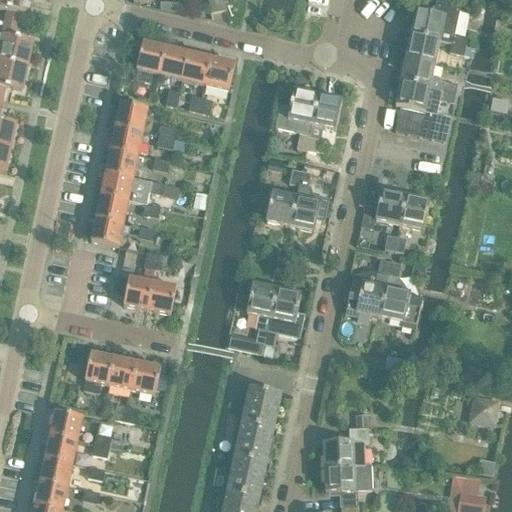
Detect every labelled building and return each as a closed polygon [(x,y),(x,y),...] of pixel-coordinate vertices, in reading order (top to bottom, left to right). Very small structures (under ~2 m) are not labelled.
[(0,0),(0,12),(8,14),(6,25),(17,27),(20,16),(23,17),(26,0),(0,0)] [(475,0),(473,0),(471,10),(480,12),(482,1),(475,0)] [(416,15),(410,39),(439,45),(451,48),(465,51),(467,41),(455,38),(460,14),(435,9),(433,18),(416,15)] [(6,25),(0,51),(0,61),(27,68),(32,42),(15,38),(17,27),(6,25)] [(410,39),(405,63),(434,69),(439,45),(410,39)] [(137,73),(135,83),(149,87),(152,77),(159,79),(166,51),(142,46),(136,73),(137,73)] [(451,48),(449,57),(463,60),(465,51),(451,48)] [(166,51),(159,79),(182,84),(189,57),(166,51)] [(189,57),(182,84),(205,90),(211,62),(189,57)] [(0,61),(0,100),(3,101),(5,89),(21,93),(27,68),(0,61)] [(211,62),(205,90),(228,95),(235,67),(211,62)] [(405,63),(401,85),(441,94),(456,97),(458,89),(444,85),(432,79),(434,69),(405,63)] [(401,85),(395,110),(401,111),(412,113),(424,116),(426,116),(436,119),(439,103),(454,106),(456,97),(441,94),(401,85)] [(275,133),(300,138),(297,152),(305,154),(317,99),(294,94),(290,111),(280,109),(275,133)] [(177,113),(180,97),(168,95),(165,110),(177,113)] [(191,99),(188,115),(198,117),(202,102),(191,99)] [(317,99),(305,154),(308,155),(306,162),(320,165),(322,156),(315,154),(318,143),(320,143),(323,131),(336,134),(342,105),(317,99)] [(202,102),(198,117),(209,120),(213,104),(202,102)] [(492,102),(490,113),(506,116),(508,105),(492,102)] [(120,107),(115,131),(142,136),(147,113),(128,109),(120,107)] [(0,109),(0,147),(10,150),(15,124),(0,120),(0,116),(1,110),(0,109)] [(401,111),(396,135),(407,138),(412,113),(401,111)] [(412,113),(407,138),(421,141),(426,116),(424,116),(412,113)] [(426,116),(421,141),(433,143),(438,119),(436,119),(426,116)] [(438,119),(433,143),(446,146),(451,122),(438,119)] [(161,129),(159,140),(175,143),(177,132),(161,129)] [(115,131),(110,153),(138,159),(142,136),(115,131)] [(159,140),(158,151),(173,154),(175,143),(159,140)] [(0,173),(4,175),(10,150),(0,147),(0,173)] [(110,153),(105,176),(133,182),(138,159),(110,153)] [(168,178),(168,176),(170,165),(155,162),(152,175),(168,178)] [(292,173),(289,188),(298,189),(301,175),(292,173)] [(471,174),(469,187),(492,192),(494,185),(476,181),(477,175),(471,174)] [(301,175),(298,189),(308,191),(310,177),(301,175)] [(105,176),(100,199),(128,205),(145,208),(148,197),(150,186),(133,182),(105,176)] [(150,186),(148,197),(163,200),(165,189),(150,186)] [(296,201),(290,230),(314,235),(316,223),(323,225),(324,225),(329,203),(327,203),(312,200),(309,192),(308,191),(298,189),(296,201)] [(365,202),(360,228),(374,231),(375,224),(399,229),(405,199),(381,194),(379,205),(365,202)] [(271,196),(265,225),(290,230),(296,201),(271,196)] [(196,197),(193,211),(204,213),(207,199),(196,197)] [(100,199),(95,222),(123,228),(128,205),(100,199)] [(405,199),(399,229),(424,233),(430,204),(405,199)] [(145,208),(143,220),(158,224),(160,212),(145,208)] [(90,245),(118,251),(121,237),(128,238),(130,229),(123,228),(95,222),(90,245)] [(138,242),(154,245),(156,234),(141,231),(138,242)] [(384,254),(394,256),(397,241),(387,239),(384,254)] [(397,241),(394,256),(403,258),(406,242),(397,241)] [(147,257),(144,272),(155,274),(158,259),(147,257)] [(158,259),(155,274),(165,276),(168,262),(158,259)] [(353,279),(345,319),(357,321),(358,317),(379,321),(391,266),(382,265),(379,277),(370,275),(353,279)] [(391,266),(379,321),(402,326),(401,330),(414,333),(415,333),(422,302),(421,302),(410,300),(410,297),(408,296),(398,281),(400,268),(391,266)] [(128,282),(123,310),(147,314),(152,286),(128,282)] [(152,286),(147,314),(170,319),(176,291),(152,286)] [(252,287),(245,317),(258,320),(255,333),(259,333),(259,332),(267,334),(270,322),(276,292),(252,287)] [(300,297),(276,292),(270,322),(267,334),(270,334),(278,336),(278,337),(300,342),(304,319),(296,317),(300,297)] [(259,333),(254,355),(266,357),(267,349),(270,334),(267,334),(259,332),(259,333)] [(278,336),(270,334),(267,349),(275,351),(278,337),(278,336)] [(232,339),(229,352),(243,355),(246,342),(232,339)] [(85,385),(83,395),(99,398),(101,388),(108,390),(114,361),(90,357),(85,384),(85,385)] [(114,361),(108,390),(131,394),(137,366),(114,361)] [(137,366),(131,394),(154,399),(156,391),(159,378),(160,371),(137,366)] [(382,377),(379,392),(391,394),(394,380),(382,377)] [(159,378),(156,391),(164,393),(166,379),(159,378)] [(244,410),(226,495),(259,502),(281,398),(281,397),(248,391),(244,410)] [(472,399),(467,427),(494,433),(499,404),(472,399)] [(113,423),(124,426),(127,411),(117,408),(113,423)] [(127,411),(124,426),(135,428),(138,413),(127,411)] [(54,416),(50,439),(77,445),(82,421),(54,416)] [(370,419),(356,419),(356,433),(367,433),(370,433),(370,419)] [(350,446),(323,448),(324,472),(353,471),(352,462),(364,462),(363,448),(368,447),(367,433),(356,433),(350,433),(350,446)] [(93,449),(108,452),(122,454),(124,444),(110,442),(110,440),(95,437),(93,449)] [(50,439),(45,462),(72,468),(77,445),(50,439)] [(93,449),(91,460),(106,462),(108,452),(93,449)] [(45,462),(40,485),(68,490),(72,468),(45,462)] [(480,463),(478,476),(491,479),(494,466),(480,463)] [(353,471),(324,472),(325,490),(325,496),(340,495),(341,511),(348,511),(347,495),(353,495),(373,494),(372,487),(372,470),(353,471)] [(88,471),(86,481),(102,485),(104,474),(88,471)] [(40,485),(35,507),(56,511),(63,511),(68,490),(40,485)] [(83,494),(81,504),(97,508),(99,497),(83,494)] [(226,495),(222,511),(256,511),(259,502),(226,495)] [(457,511),(484,511),(486,500),(460,497),(457,511)]
